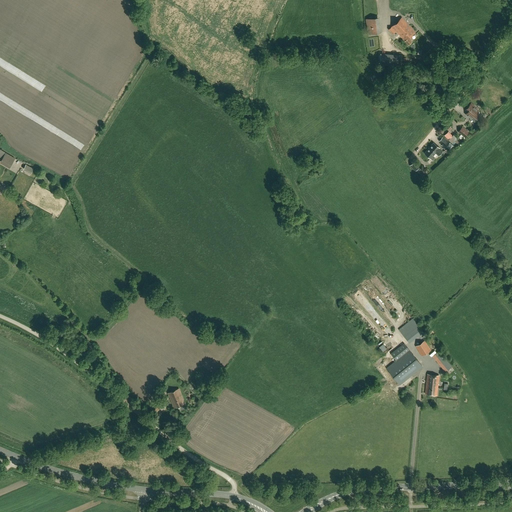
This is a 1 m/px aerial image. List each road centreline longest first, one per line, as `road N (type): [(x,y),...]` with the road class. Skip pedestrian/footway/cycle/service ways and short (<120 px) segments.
road 1 (unclassified): [(233,497),(231,481),(56,346),(0,316)]
road 2 (secondary): [(306,511),(360,489),(511,483)]
road 3 (secondary): [(146,490),(95,483),(0,450)]
